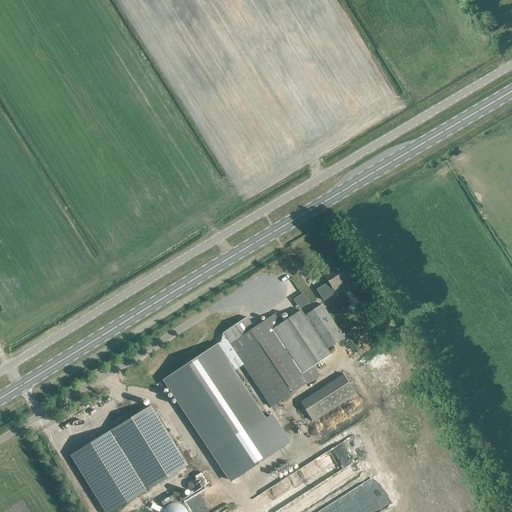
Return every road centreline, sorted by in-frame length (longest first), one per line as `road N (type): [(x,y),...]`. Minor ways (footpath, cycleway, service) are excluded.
road 1 (primary): [(0,398),(511,91)]
road 2 (unclassified): [(511,66),(0,373)]
